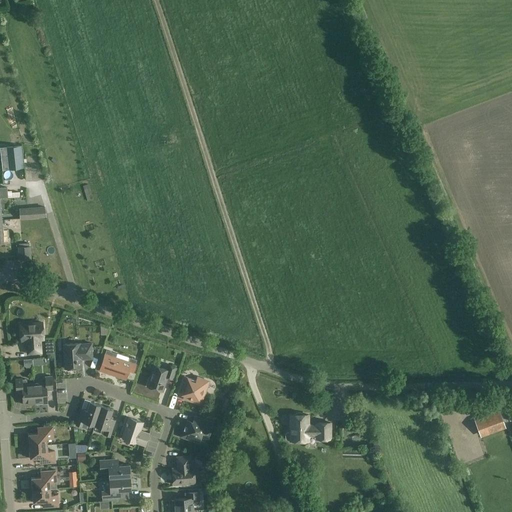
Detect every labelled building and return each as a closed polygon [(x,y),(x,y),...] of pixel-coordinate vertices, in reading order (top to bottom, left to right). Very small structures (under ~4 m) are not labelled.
[(23,168),(21,146),(7,147),(9,169),(23,168)] [(28,209),(20,210),(20,211),(21,219),(28,218),(28,217),(44,216),(43,208),(33,209),(33,210),(28,210),(28,209)] [(45,233),(44,226),(12,228),(12,236),(45,233)] [(18,260),(32,259),(31,246),(17,246),(18,260)] [(42,322),(21,323),(22,339),(26,339),(27,354),(41,353),(40,338),(43,338),(42,322)] [(80,344),(80,343),(63,344),(65,368),(82,367),(81,359),(92,358),(91,343),(80,344)] [(129,361),(116,357),(117,353),(106,350),(99,370),(111,374),(111,373),(126,378),(129,368),(133,370),(137,360),(130,358),(129,361)] [(154,366),(147,386),(162,391),(167,377),(172,379),(176,368),(168,365),(167,370),(154,366)] [(182,375),(176,393),(183,395),(182,398),(199,403),(203,392),(204,393),(208,381),(198,377),(197,380),(182,375)] [(34,384),(35,404),(47,403),(46,390),(52,390),(51,376),(45,377),(45,378),(43,378),(41,381),(41,383),(34,384)] [(35,404),(34,384),(27,384),(27,382),(24,380),(22,380),(22,378),(16,379),(17,392),(23,392),(23,404),(35,404)] [(229,414),(233,401),(226,398),(221,411),(229,414)] [(95,424),(101,405),(90,402),(86,414),(80,412),(76,425),(85,428),(89,422),(95,424)] [(101,405),(95,424),(101,426),(101,433),(110,436),(115,423),(109,421),(113,409),(101,405)] [(474,419),(480,434),(504,425),(499,410),(474,419)] [(285,437),(286,439),(287,440),(290,440),(308,440),(308,436),(316,436),(316,438),(330,438),(330,422),(316,422),(316,426),(308,426),(308,414),(304,414),(302,413),(300,413),(298,413),(296,413),(294,415),(290,415),(290,432),(287,432),(286,433),(285,435),(285,437)] [(187,422),(182,437),(199,443),(201,437),(209,439),(212,428),(210,427),(212,422),(195,416),(193,421),(192,424),(187,422)] [(145,445),(149,434),(140,431),(143,422),(129,418),(122,438),(136,443),(136,442),(145,445)] [(29,446),(47,445),(47,439),(54,438),(53,426),(40,427),(40,433),(29,434),(29,446)] [(508,426),(482,434),(484,442),(511,434),(508,426)] [(47,445),(29,446),(30,458),(42,457),(43,463),(55,462),(55,451),(47,451),(47,445)] [(77,453),(77,461),(85,461),(85,453),(77,453)] [(189,456),(177,457),(178,464),(179,464),(179,468),(172,469),(174,484),(195,483),(194,467),(190,467),(189,456)] [(110,478),(130,477),(129,464),(115,465),(115,459),(100,460),(100,473),(109,472),(110,478)] [(32,478),(33,490),(56,488),(56,482),(57,482),(56,477),(56,470),(43,471),(44,477),(32,478)] [(130,477),(110,478),(110,491),(101,491),(101,498),(118,497),(117,490),(131,489),(130,477)] [(51,495),(50,489),(56,489),(56,488),(33,490),(33,502),(45,501),(46,507),(59,506),(58,495),(51,495)] [(172,511),(175,511),(193,510),(193,502),(200,501),(199,491),(187,492),(187,498),(175,499),(175,500),(172,500),(172,511)]
